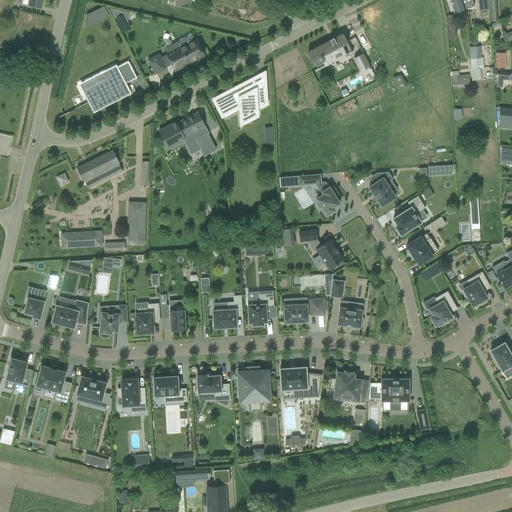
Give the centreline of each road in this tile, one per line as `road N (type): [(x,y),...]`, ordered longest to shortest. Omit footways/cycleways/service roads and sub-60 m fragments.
road 1 (residential): [(420,352),(111,354),(0,331)]
road 2 (unclassified): [(37,135),(81,141),(301,32)]
road 3 (residential): [(341,180),(411,292),(420,352)]
road 4 (unclassified): [(327,511),(511,470)]
road 5 (unclassified): [(37,135),(66,0)]
